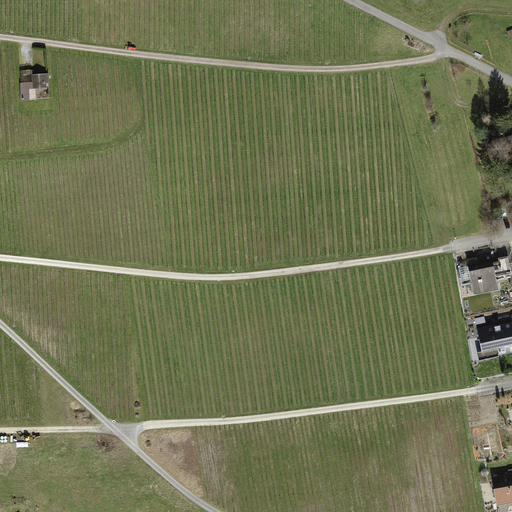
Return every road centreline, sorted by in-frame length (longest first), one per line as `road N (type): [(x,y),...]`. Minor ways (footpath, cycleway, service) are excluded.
road 1 (track): [(0,37),(316,72),(430,61),(435,39),(481,2),(511,1)]
road 2 (track): [(476,390),(266,417),(0,431)]
road 3 (track): [(0,257),(194,276),(452,246)]
road 4 (track): [(216,511),(0,322)]
road 5 (track): [(149,56),(139,133),(118,146),(0,154)]
road 6 (unclassified): [(353,0),(511,79)]
